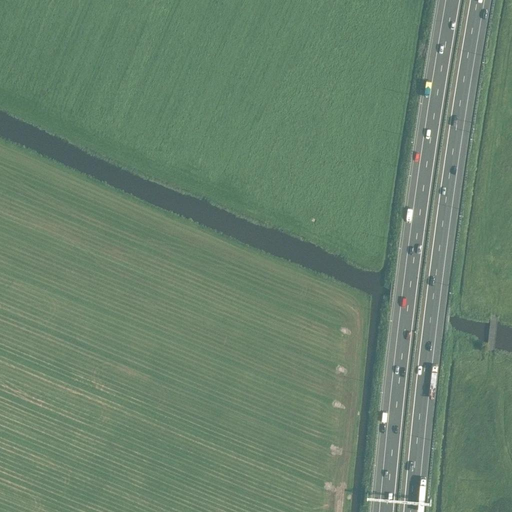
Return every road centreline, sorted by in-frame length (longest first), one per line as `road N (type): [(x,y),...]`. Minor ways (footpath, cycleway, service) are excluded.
road 1 (motorway): [(414,511),(428,357),(481,0)]
road 2 (motorway): [(447,0),(381,511)]
road 3 (track): [(489,353),(491,165),(511,24)]
